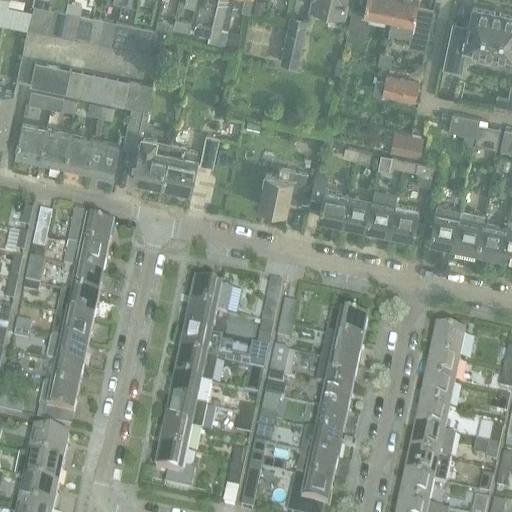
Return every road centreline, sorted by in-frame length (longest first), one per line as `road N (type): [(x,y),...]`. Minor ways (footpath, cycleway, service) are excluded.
road 1 (residential): [(107,511),(97,509),(156,224)]
road 2 (residential): [(419,281),(156,224)]
road 3 (residential): [(368,511),(419,281)]
road 4 (residential): [(156,224),(0,191)]
